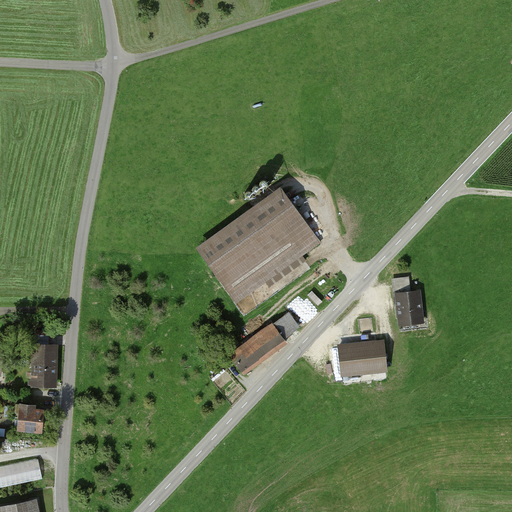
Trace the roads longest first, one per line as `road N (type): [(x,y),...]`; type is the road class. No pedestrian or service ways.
road 1 (tertiary): [(453,184),(144,511)]
road 2 (unclassified): [(116,66),(74,293),(63,511)]
road 3 (unclassified): [(116,66),(330,0)]
